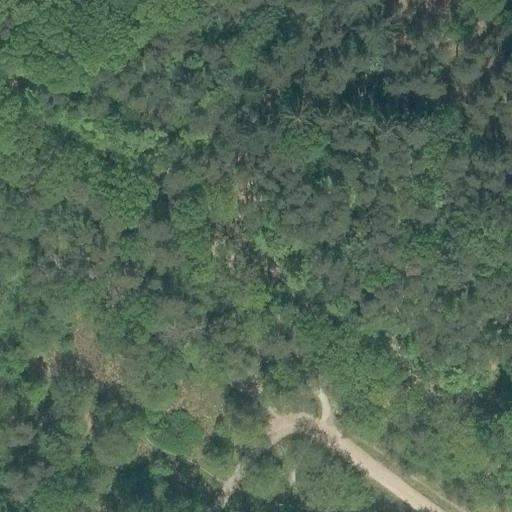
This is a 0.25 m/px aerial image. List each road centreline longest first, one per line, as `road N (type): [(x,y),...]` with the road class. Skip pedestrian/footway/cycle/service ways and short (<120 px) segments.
road 1 (track): [(0,210),(285,414)]
road 2 (track): [(311,430),(422,511)]
